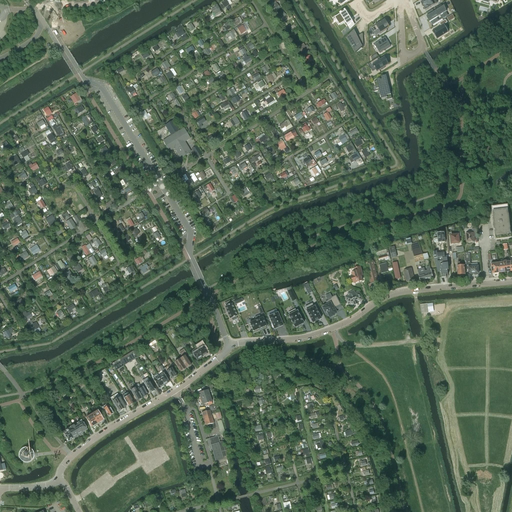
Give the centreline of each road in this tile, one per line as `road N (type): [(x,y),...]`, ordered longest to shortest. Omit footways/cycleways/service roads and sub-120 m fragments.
road 1 (unclassified): [(227,345),(191,258),(191,233),(100,85),(63,47),(54,20),(61,5)]
road 2 (residential): [(227,345),(332,329),(398,294),(511,282)]
road 3 (residential): [(58,477),(70,457),(175,391),(227,345)]
road 4 (residential): [(400,0),(407,56),(421,44),(405,0)]
